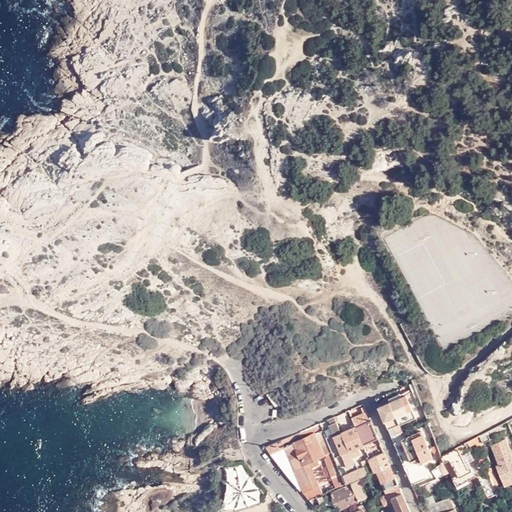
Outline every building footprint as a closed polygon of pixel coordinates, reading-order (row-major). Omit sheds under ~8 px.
[(391,401),(397,415),(400,424),(416,416),(413,408),(408,410),(403,397),(391,401)] [(380,406),(386,419),(397,415),(391,401),(380,406)] [(356,427),(372,419),(368,411),(365,412),(352,417),(356,427)] [(329,418),(333,426),(341,423),(338,414),(329,418)] [(397,415),(386,419),(390,428),(400,424),(397,415)] [(406,430),(420,424),(416,416),(400,424),(404,431),(406,430)] [(363,444),(366,451),(374,448),(382,444),(378,436),(372,419),(356,427),(363,444)] [(281,438),(269,443),(271,448),(283,443),(283,442),(308,431),(309,435),(315,432),(319,430),(323,429),(320,422),(307,428),(281,438)] [(342,453),(363,444),(356,427),(344,431),(341,423),(333,426),(331,426),(334,435),(342,453)] [(390,428),(414,488),(426,484),(428,482),(420,461),(418,458),(413,460),(403,438),(408,436),(406,430),(404,431),(400,424),(390,428)] [(329,443),(323,429),(319,430),(325,444),(324,445),(328,456),(327,456),(339,485),(346,482),(338,464),(333,451),(329,443)] [(418,458),(420,461),(433,455),(423,429),(408,436),(403,438),(413,460),(418,458)] [(492,437),(488,430),(480,434),(482,439),(483,442),(492,437)] [(315,432),(309,435),(293,441),(303,463),(311,460),(317,458),(324,455),(315,432)] [(482,439),(480,434),(462,444),(465,448),(476,443),(482,439)] [(485,446),(483,442),(482,439),(476,443),(478,448),(485,446)] [(511,450),(508,440),(493,446),(501,465),(498,466),(505,485),(511,482),(511,450)] [(303,463),(293,441),(284,445),(285,446),(299,480),(300,484),(310,480),(303,463)] [(354,456),(366,451),(363,444),(342,453),(344,457),(351,454),(352,457),(354,456)] [(463,453),(459,445),(443,453),(447,460),(453,472),(457,479),(456,480),(457,482),(480,473),(474,458),(477,457),(474,449),(463,453)] [(299,480),(285,446),(272,452),(297,481),(299,480)] [(366,451),(370,458),(374,457),(377,455),(374,448),(366,451)] [(379,469),(390,463),(385,451),(377,455),(374,457),(379,469)] [(356,463),(354,456),(352,457),(351,454),(344,457),(347,467),(356,463)] [(374,457),(370,458),(369,458),(374,470),(377,469),(379,469),(374,457)] [(319,477),(311,460),(303,463),(310,480),(319,477)] [(384,485),(397,480),(390,463),(379,469),(377,469),(384,485)] [(346,476),(348,481),(369,473),(367,469),(357,473),(357,471),(346,476)] [(487,498),(503,492),(495,471),(478,477),(487,498)] [(444,485),(440,477),(439,477),(428,482),(426,484),(430,492),(444,485)] [(352,483),(359,498),(366,496),(360,480),(352,483)] [(397,480),(384,485),(387,493),(400,487),(397,480)] [(338,507),(359,498),(352,483),(331,492),(338,507)] [(390,498),(392,496),(402,492),(400,487),(387,493),(390,498)] [(309,498),(314,505),(326,500),(322,492),(316,495),(309,498)] [(334,509),(338,507),(331,492),(327,494),(334,509)] [(410,511),(402,492),(392,496),(393,500),(399,511),(397,511),(410,511)] [(390,498),(387,493),(380,495),(384,504),(393,500),(392,496),(390,498)] [(437,511),(447,511),(457,508),(453,500),(436,507),(437,511)]
